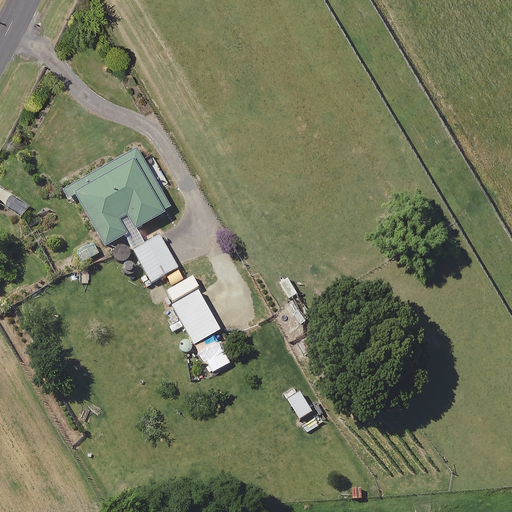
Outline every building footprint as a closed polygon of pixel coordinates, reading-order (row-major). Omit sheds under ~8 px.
[(150,177),(135,150),(69,188),(103,248),(167,212),(148,179),(150,177)] [(176,269),(159,238),(133,252),(150,283),(176,269)] [(219,332),(197,291),(170,306),(192,347),(219,332)] [(311,334),(294,342),(301,357),(318,349),(311,334)] [(311,413),(298,393),(286,400),(298,420),(311,413)]
